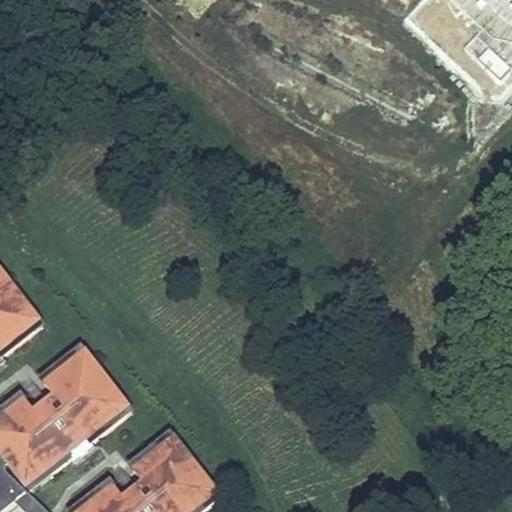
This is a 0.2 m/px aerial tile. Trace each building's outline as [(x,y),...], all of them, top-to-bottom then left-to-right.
[(37,323),(0,275),(0,511),(5,511),(15,505),(23,511),(205,511),(211,508),(206,503),(216,494),(173,440),(164,448),(159,442),(139,459),(143,464),(133,472),(142,485),(123,500),(113,487),(103,495),(99,489),(78,506),(83,511),(81,511),(40,511),(0,472),(0,470),(7,464),(25,488),(36,480),(40,486),(61,469),(56,464),(96,433),(100,438),(121,422),(117,416),(126,409),(84,354),(74,362),(70,357),(49,372),(54,378),(43,386),(53,399),(33,414),(24,401),(14,409),(10,403),(0,410),(0,351),(7,347),(11,352),(31,336),(27,330),(37,323)] [(42,328),(37,323),(27,330),(31,336),(42,328)] [(0,360),(11,352),(7,347),(0,351),(0,360)] [(80,348),(70,357),(74,362),(84,354),(80,348)] [(54,378),(49,372),(39,380),(43,386),(54,378)] [(24,401),(19,396),(10,403),(14,409),(24,401)] [(131,414),(126,409),(117,416),(121,422),(131,414)] [(100,438),(96,433),(56,464),(61,469),(100,438)] [(173,440),(169,435),(159,442),(164,448),(173,440)] [(143,464),(139,459),(128,467),(133,472),(143,464)] [(30,493),(40,486),(36,480),(25,488),(30,493)] [(109,482),(99,489),(103,495),(113,487),(109,482)] [(221,500),(216,494),(206,503),(211,508),(221,500)]
